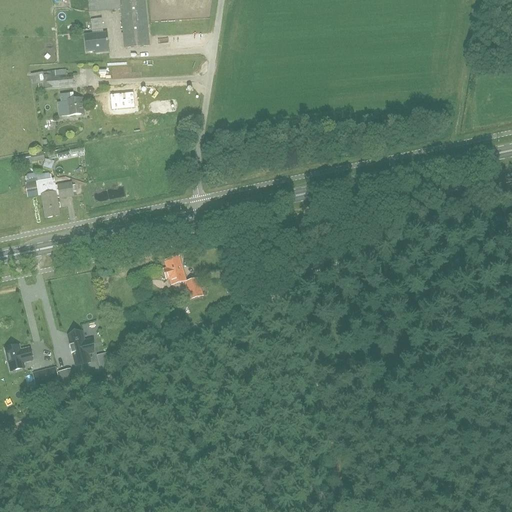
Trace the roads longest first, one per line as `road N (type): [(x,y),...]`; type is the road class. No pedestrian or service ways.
road 1 (primary): [(0,259),(511,149)]
road 2 (track): [(296,285),(27,419)]
road 3 (track): [(394,174),(401,215),(392,234),(296,285)]
